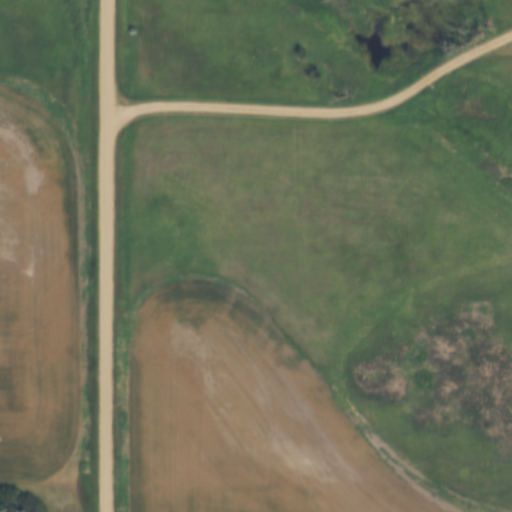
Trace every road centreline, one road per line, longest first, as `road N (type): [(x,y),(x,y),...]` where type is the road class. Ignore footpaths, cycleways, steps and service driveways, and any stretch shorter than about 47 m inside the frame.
road 1 (residential): [(108,0),(106,511)]
road 2 (track): [(108,110),(387,105),(511,37)]
